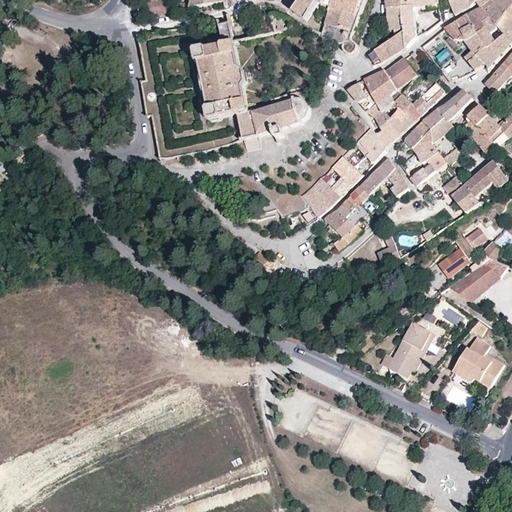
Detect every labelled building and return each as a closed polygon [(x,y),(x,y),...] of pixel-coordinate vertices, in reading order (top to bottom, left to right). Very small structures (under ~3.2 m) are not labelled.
[(189,0),(186,12),(192,11),(210,7),(221,4),(223,4),(222,0),(189,0)] [(323,5),(325,0),(300,0),(293,9),(306,18),(311,12),(318,2),(322,5),(323,5)] [(348,38),(350,37),(363,0),(331,0),(330,8),(326,21),(341,27),(342,41),(344,41),(346,39),(348,38)] [(353,38),(367,0),(363,0),(350,37),(348,38),(346,39),(344,41),(343,44),(343,47),(344,50),(346,52),(349,53),(352,53),(354,52),(357,50),(358,47),(358,44),(357,41),(355,39),(353,38)] [(393,27),(395,36),(406,29),(404,0),(387,0),(388,10),(388,17),(388,19),(388,27),(393,27)] [(424,6),(440,4),(438,0),(404,0),(406,29),(406,48),(407,47),(417,37),(416,7),(424,6)] [(456,16),(472,8),(469,0),(450,0),(451,0),(451,4),(454,11),(456,16)] [(469,0),(472,8),(477,4),(481,0),(469,0)] [(491,0),(481,0),(477,4),(480,7),(483,10),(492,1),(491,0)] [(511,0),(493,0),(492,1),(508,18),(511,14),(511,0)] [(511,34),(511,14),(508,18),(492,1),(483,10),(502,28),(510,36),(511,34)] [(318,2),(311,12),(313,13),(315,14),(322,5),(318,2)] [(163,4),(135,10),(134,23),(141,21),(158,18),(165,16),(164,10),(163,4)] [(180,7),(168,9),(169,15),(181,13),(180,7)] [(493,52),(501,45),(495,35),(502,28),(483,10),(467,17),(480,38),(482,41),(493,52)] [(260,37),(310,25),(291,17),(284,15),(279,14),(276,14),(256,19),(260,37)] [(245,141),(259,137),(253,113),(250,114),(244,90),(247,84),(245,73),(239,70),(233,44),(228,22),(226,17),(224,17),(224,19),(227,27),(222,27),(217,28),(222,48),(221,50),(209,52),(207,52),(205,51),(195,53),(194,56),(195,61),(196,66),(198,66),(199,68),(202,82),(205,96),(209,111),(208,113),(207,113),(209,123),(211,124),(213,125),(222,123),(223,120),(237,117),(239,118),(245,141)] [(468,43),(480,38),(467,17),(454,25),(445,30),(457,44),(468,43)] [(324,26),(323,30),(334,33),(336,42),(339,41),(342,41),(341,27),(326,21),(324,26)] [(501,45),(510,36),(502,28),(495,35),(501,45)] [(406,29),(395,36),(372,51),(368,53),(375,63),(382,61),(402,51),(406,48),(406,29)] [(334,33),(323,30),(323,31),(324,43),(334,42),(336,42),(334,33)] [(511,49),(511,38),(510,36),(501,45),(493,52),(482,41),(480,38),(468,43),(476,53),(470,60),(479,70),(486,67),(489,69),(488,70),(491,72),(498,64),(507,54),(511,49)] [(368,86),(373,94),(378,101),(384,109),(394,100),(389,94),(418,75),(404,58),(386,71),(384,71),(365,79),(368,86)] [(452,70),(445,61),(439,66),(447,75),(452,70)] [(511,77),(511,68),(508,64),(488,84),(497,92),(504,85),(506,87),(511,79),(511,78),(511,77)] [(444,80),(442,82),(449,89),(451,87),(444,80)] [(205,96),(202,82),(198,83),(195,83),(197,91),(198,98),(202,97),(205,96)] [(367,97),(364,89),(360,82),(354,85),(347,88),(358,100),(367,109),(376,103),(367,97)] [(442,82),(427,97),(434,104),(449,89),(442,82)] [(367,97),(373,94),(368,86),(364,89),(367,97)] [(253,113),(259,137),(260,138),(264,138),(263,136),(268,135),(272,133),(277,137),(279,143),(282,143),(280,138),(285,136),(286,138),(299,130),(302,128),(304,124),(304,122),(306,120),(308,117),(309,114),(310,109),(315,103),(302,88),(270,100),(273,108),(270,109),(270,108),(267,108),(267,109),(257,113),(256,112),(253,113)] [(468,90),(452,103),(448,105),(454,115),(456,116),(457,117),(464,112),(465,107),(475,98),(468,90)] [(395,98),(401,104),(417,120),(428,111),(429,109),(432,107),(434,104),(427,97),(426,96),(418,104),(404,91),(395,98)] [(373,94),(367,97),(376,103),(378,101),(373,94)] [(376,103),(367,109),(372,112),(376,116),(379,124),(381,126),(382,129),(392,140),(401,134),(402,132),(389,115),(384,109),(378,101),(376,103)] [(417,120),(401,104),(389,115),(402,132),(417,120)] [(445,107),(443,108),(450,117),(452,119),(454,118),(456,116),(454,115),(448,105),(445,107)] [(474,120),(469,122),(464,124),(469,129),(478,123),(492,113),(483,105),(471,114),(472,117),(474,120)] [(359,112),(354,106),(350,110),(355,116),(359,112)] [(427,119),(433,128),(450,117),(443,108),(427,119)] [(495,110),(492,113),(478,123),(495,141),(504,131),(511,139),(511,137),(511,113),(509,117),(510,119),(506,122),(495,110)] [(433,128),(436,141),(448,131),(455,124),(454,123),(452,120),(452,119),(450,117),(433,128)] [(406,135),(412,144),(419,155),(424,162),(432,158),(434,163),(426,168),(425,166),(413,174),(420,182),(421,183),(429,177),(452,161),(436,143),(436,141),(433,128),(427,119),(406,134),(406,135)] [(473,133),(478,138),(485,145),(491,151),(499,145),(495,141),(478,123),(469,129),(470,130),(473,133)] [(371,150),(367,155),(374,160),(377,160),(389,146),(388,144),(384,140),(383,141),(380,137),(381,136),(378,133),(374,128),(373,127),(360,141),(371,150)] [(380,131),(378,133),(381,136),(380,137),(383,141),(384,140),(388,144),(390,142),(392,140),(382,129),(380,131)] [(465,152),(448,131),(436,141),(436,143),(452,161),(453,162),(465,152)] [(407,147),(412,144),(406,135),(403,139),(402,140),(407,147)] [(259,137),(245,141),(248,153),(255,151),(263,149),(260,138),(259,137)] [(355,145),(367,155),(371,150),(360,141),(355,145)] [(345,155),(357,166),(359,163),(350,150),(348,152),(345,155)] [(345,174),(335,185),(345,195),(346,195),(354,184),(365,173),(357,166),(345,155),(336,166),(345,174)] [(364,185),(373,193),(389,175),(398,181),(406,175),(402,170),(403,169),(399,164),(392,155),(377,172),(365,184),(364,185)] [(511,181),(497,162),(469,185),(479,197),(494,187),(499,192),(511,181)] [(406,175),(398,181),(393,184),(398,190),(401,194),(413,186),(406,175)] [(317,209),(322,216),(323,217),(325,215),(345,195),(335,185),(325,176),(325,177),(315,189),(307,196),(316,207),(315,208),(317,209)] [(462,177),(450,188),(457,197),(471,212),(485,203),(479,197),(469,185),(462,177)] [(355,194),(364,203),(373,193),(364,185),(355,194)] [(363,221),(367,217),(368,216),(373,211),(364,203),(355,194),(345,205),(342,209),(359,225),(363,221)] [(312,222),(322,216),(317,209),(306,214),(312,222)] [(336,225),(349,235),(359,225),(342,209),(331,216),(330,220),(336,225)] [(372,223),(367,217),(363,221),(368,227),(370,226),(372,223)] [(349,235),(344,239),(340,242),(345,249),(360,235),(368,227),(363,221),(359,225),(349,235)] [(332,230),(344,239),(349,235),(336,225),(332,230)] [(466,239),(474,249),(487,238),(479,228),(466,239)] [(511,237),(506,231),(500,237),(503,240),(505,238),(507,241),(511,237)] [(398,244),(392,233),(384,237),(390,249),(378,255),(385,267),(404,257),(398,244)] [(488,250),(494,258),(502,262),(511,252),(497,240),(488,250)] [(471,260),(463,250),(455,256),(454,255),(439,266),(449,279),(463,268),(463,266),(471,260)] [(487,263),(494,258),(488,250),(485,252),(487,255),(483,259),(484,260),(487,263)] [(263,260),(272,269),(277,263),(268,255),(263,260)] [(277,263),(272,269),(278,275),(288,265),(281,258),(277,263)] [(486,264),(507,278),(511,272),(511,266),(502,262),(494,258),(487,263),(486,264)] [(486,264),(487,263),(484,260),(474,268),(477,271),(486,264)] [(475,305),(507,278),(486,264),(452,290),(475,305)] [(480,324),(472,333),(481,339),(488,329),(480,324)] [(393,362),(388,370),(408,380),(412,372),(422,353),(426,355),(436,336),(426,331),(422,338),(418,335),(422,329),(414,325),(404,343),(403,343),(393,362)] [(443,335),(440,341),(446,345),(449,340),(443,335)] [(476,380),(491,391),(506,368),(488,356),(492,348),(479,339),(471,351),(469,350),(454,373),(472,385),(476,380)] [(440,341),(434,351),(440,355),(444,347),(446,345),(440,341)] [(451,351),(444,347),(440,355),(445,357),(451,351)] [(416,374),(426,355),(422,353),(412,372),(416,374)] [(381,367),(388,370),(393,362),(386,358),(381,367)]
